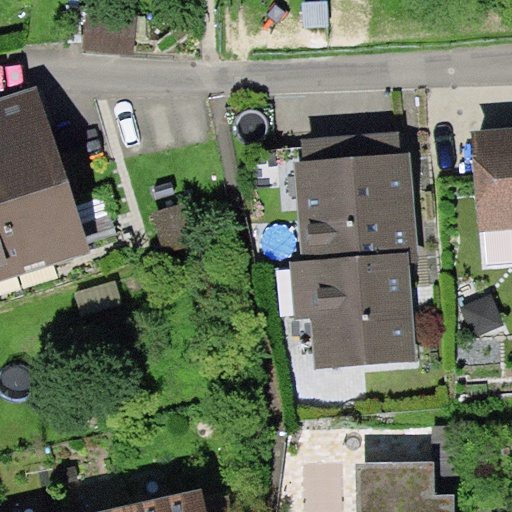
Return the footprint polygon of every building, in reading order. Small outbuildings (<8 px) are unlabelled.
[(136,17),(87,12),(83,51),(132,56),(136,17)] [(0,280),(91,251),(38,85),(0,96),(0,280)] [(511,127),(472,130),(480,232),(511,229),(511,127)] [(304,161),(294,161),(302,261),(410,253),(411,264),(419,263),(411,153),(400,154),(398,131),(302,139),(304,161)] [(411,264),(410,253),(302,261),(291,261),(297,317),(313,317),(315,367),(419,357),(411,264)] [(504,324),(491,294),(462,306),(475,337),(504,324)] [(431,425),(432,460),(436,460),(436,494),(456,494),(457,494),(455,424),(431,425)] [(432,460),(357,463),(358,511),(455,511),(456,494),(436,494),(436,460),(432,460)] [(208,511),(204,488),(95,511),(208,511)]
